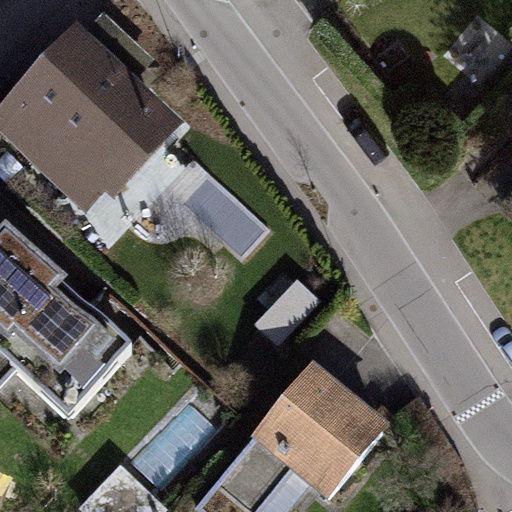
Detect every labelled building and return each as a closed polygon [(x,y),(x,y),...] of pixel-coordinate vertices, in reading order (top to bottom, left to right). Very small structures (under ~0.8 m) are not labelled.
[(75,36),(0,114),(0,141),(88,225),(176,133),(75,36)] [(0,214),(0,361),(67,421),(140,339),(0,214)] [(226,291),(272,358),(343,309),(298,242),(226,291)] [(328,511),(385,438),(310,377),(251,450),(324,511),(328,511)] [(164,511),(123,477),(92,511),(164,511)]
